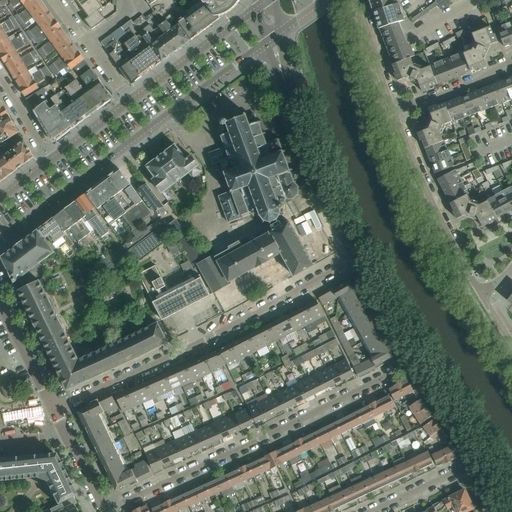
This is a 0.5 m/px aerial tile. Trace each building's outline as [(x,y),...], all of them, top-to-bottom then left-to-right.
[(22,19),(43,4),(39,0),(30,0),(24,5),(27,8),(19,14),(22,19)] [(89,17),(98,10),(102,7),(97,0),(92,0),(82,8),(89,17)] [(235,6),(237,4),(238,2),(239,1),(239,0),(201,0),(206,6),(181,24),(180,23),(179,24),(191,40),(192,40),(220,19),(219,16),(221,15),(224,14),(227,13),(229,12),(231,10),(233,8),(235,6)] [(393,1),(392,0),(368,0),(371,6),(372,9),(372,8),(393,1)] [(452,5),(448,0),(434,0),(436,2),(438,6),(442,10),(447,8),(452,5)] [(376,21),(379,29),(398,23),(400,22),(404,21),(403,17),(406,16),(406,13),(401,6),(400,7),(399,4),(394,5),(393,1),(372,8),(376,19),(376,21)] [(36,21),(48,12),(43,4),(22,19),(25,23),(33,17),(36,21)] [(105,20),(105,19),(98,10),(89,17),(85,20),(92,30),(105,20)] [(33,35),(54,20),(48,12),(36,21),(38,24),(30,30),(33,35)] [(147,21),(154,16),(152,13),(145,18),(147,21)] [(135,25),(142,20),(140,17),(133,22),(132,22),(133,24),(134,23),(135,25)] [(0,30),(12,23),(9,19),(0,24),(0,23),(0,30)] [(25,23),(22,19),(18,22),(23,27),(26,25),(25,23)] [(124,31),(133,24),(132,22),(133,22),(131,19),(120,27),(123,31),(124,31)] [(48,37),(60,28),(54,20),(33,35),(36,40),(41,36),(43,40),(48,37)] [(191,40),(179,24),(179,25),(175,20),(169,24),(166,20),(159,26),(162,30),(156,34),(171,55),(191,40)] [(0,42),(8,37),(6,33),(14,28),(12,23),(0,30),(0,42)] [(404,38),(402,31),(398,23),(379,29),(385,45),(404,38)] [(511,43),(511,42),(505,25),(496,28),(504,47),(511,43)] [(116,41),(125,34),(126,33),(124,31),(123,31),(120,27),(111,34),(116,41)] [(487,67),(482,56),(486,46),(497,42),(494,35),(493,35),(490,27),(472,34),(476,44),(473,51),(463,54),(470,71),(478,68),(479,70),(487,67)] [(45,51),(66,36),(60,28),(48,37),(50,40),(42,46),(45,51)] [(171,55),(156,34),(154,35),(151,31),(143,37),(162,62),(171,55)] [(125,53),(116,41),(111,34),(100,42),(132,84),(142,76),(125,53)] [(0,53),(22,40),(19,35),(10,41),(8,37),(0,42),(0,53)] [(162,62),(143,37),(138,40),(135,35),(130,39),(152,69),(162,62)] [(59,53),(72,44),(66,36),(45,51),(48,55),(56,49),(59,53)] [(26,38),(22,40),(25,44),(26,47),(30,44),(26,38)] [(404,39),(404,38),(385,45),(385,46),(389,55),(411,47),(410,45),(407,46),(404,39)] [(152,69),(130,39),(124,43),(129,50),(125,53),(142,76),(152,69)] [(19,54),(16,50),(25,44),(22,40),(0,53),(0,55),(4,63),(19,54)] [(202,60),(192,65),(198,75),(228,57),(218,42),(198,54),(202,60)] [(57,67),(78,52),(72,44),(59,53),(62,56),(54,62),(57,67)] [(42,46),(37,50),(40,55),(45,51),(42,46)] [(392,65),(410,58),(414,56),(411,47),(389,55),(392,65)] [(10,71),(33,57),(29,52),(21,57),(19,54),(4,63),(10,71)] [(74,68),(84,60),(78,52),(57,67),(60,71),(64,68),(65,70),(66,72),(74,67),(74,68)] [(470,71),(463,54),(463,52),(454,56),(462,75),(470,71)] [(462,75),(454,56),(446,59),(453,78),(462,75)] [(29,71),(26,66),(35,61),(33,57),(10,71),(15,80),(29,71)] [(414,67),(410,58),(392,65),(395,73),(394,74),(397,81),(408,77),(417,81),(422,92),(429,89),(429,87),(436,84),(429,66),(420,70),(414,67)] [(453,78),(446,59),(437,62),(445,81),(453,78)] [(91,70),(84,60),(74,68),(81,77),(91,70)] [(54,62),(48,67),(51,71),(57,67),(54,62)] [(445,81),(437,62),(429,66),(436,84),(445,81)] [(20,88),(43,74),(40,69),(31,74),(29,71),(15,80),(20,88)] [(98,79),(91,70),(81,77),(88,86),(98,79)] [(39,88),(37,83),(45,78),(43,74),(20,88),(25,97),(39,88)] [(511,98),(511,78),(503,81),(511,99),(511,98)] [(98,79),(88,86),(88,87),(102,106),(110,100),(110,96),(98,79)] [(310,97),(305,79),(296,81),(301,100),(310,97)] [(511,99),(503,81),(495,84),(502,103),(511,99)] [(102,106),(88,87),(84,90),(78,82),(72,87),(92,113),(102,106)] [(54,91),(50,84),(44,88),(42,89),(47,95),(54,91)] [(502,103),(495,84),(487,88),(494,106),(502,103)] [(92,113),(72,87),(67,90),(70,93),(66,96),(64,97),(82,121),(92,113)] [(494,106),(487,88),(478,91),(485,109),(494,106)] [(72,128),(55,105),(52,108),(45,97),(47,95),(42,89),(26,99),(51,140),(56,141),(72,128)] [(64,97),(66,96),(63,91),(57,95),(57,94),(51,98),(56,105),(55,105),(72,128),(82,121),(64,97)] [(485,109),(478,91),(470,94),(477,112),(485,109)] [(477,112),(470,94),(461,97),(468,116),(477,112)] [(468,116),(461,97),(453,101),(460,119),(468,116)] [(460,119),(453,101),(444,104),(451,121),(451,122),(460,119)] [(442,140),(439,132),(443,124),(451,121),(444,104),(436,107),(436,106),(428,109),(432,119),(428,129),(417,133),(420,141),(422,140),(425,148),(444,141),(444,140),(442,140)] [(0,120),(8,116),(3,107),(0,109),(0,120)] [(285,158),(283,153),(286,152),(286,150),(283,151),(279,141),(281,140),(281,139),(278,140),(277,137),(276,138),(277,140),(267,144),(266,143),(268,142),(266,136),(264,136),(263,135),(266,134),(265,132),(263,133),(259,123),(262,122),(261,121),(257,122),(254,115),(246,117),(245,114),(226,121),(223,120),(220,121),(221,124),(219,127),(217,126),(217,127),(218,128),(217,132),(216,132),(217,133),(218,133),(220,135),(218,136),(218,138),(221,137),(225,147),(222,148),(222,149),(209,154),(216,173),(224,171),(232,191),(218,196),(228,222),(252,214),(259,212),(260,215),(259,215),(259,216),(260,215),(264,220),(263,222),(264,220),(270,222),(270,223),(271,223),(271,222),(276,219),(277,221),(277,220),(277,219),(280,214),(281,214),(280,213),(280,208),(279,204),(285,202),(285,201),(286,198),(292,199),(293,201),(293,200),(293,199),(297,194),(299,194),(298,194),(298,187),(299,187),(299,186),(298,186),(294,182),(295,181),(294,182),(293,180),(300,178),(301,179),(301,178),(300,177),(298,171),(298,170),(297,169),(297,171),(291,173),(290,171),(293,170),(292,169),(290,170),(288,165),(290,164),(288,157),(285,158)] [(0,135),(15,127),(8,116),(0,120),(0,135)] [(0,137),(3,142),(18,133),(15,127),(0,135),(0,137)] [(34,157),(31,152),(24,141),(9,152),(20,167),(34,157)] [(447,149),(444,141),(425,148),(428,157),(447,149)] [(202,171),(198,166),(191,156),(186,160),(175,145),(174,145),(173,144),(171,144),(165,148),(165,150),(165,152),(146,166),(155,178),(152,180),(162,194),(189,173),(192,178),(202,171)] [(451,158),(447,149),(428,157),(432,165),(451,158)] [(20,167),(9,152),(0,158),(0,172),(5,179),(20,167)] [(454,166),(451,158),(432,165),(435,174),(454,166)] [(153,215),(119,169),(108,177),(142,223),(153,215)] [(460,178),(455,170),(437,179),(441,187),(460,178)] [(142,223),(108,177),(97,185),(121,217),(131,231),(142,223)] [(464,186),(460,178),(441,187),(446,195),(464,186)] [(166,211),(146,184),(137,191),(154,213),(158,209),(162,214),(166,211)] [(97,185),(86,193),(100,212),(100,211),(107,220),(110,225),(121,217),(97,185)] [(467,194),(468,193),(464,186),(446,195),(450,203),(467,194)] [(511,188),(511,187),(503,191),(511,208),(511,188)] [(511,209),(511,208),(503,191),(495,196),(505,214),(511,209)] [(86,193),(75,202),(95,229),(95,228),(101,237),(108,231),(103,223),(107,220),(100,211),(100,212),(86,193)] [(497,218),(487,200),(479,205),(471,202),(467,194),(450,203),(454,211),(453,212),(457,219),(467,214),(477,217),(482,227),(489,223),(489,222),(497,218)] [(505,214),(495,196),(487,200),(497,218),(505,214)] [(95,229),(75,202),(64,210),(89,243),(90,243),(89,243),(91,241),(86,235),(95,229)] [(89,243),(64,210),(54,218),(72,242),(77,238),(80,242),(83,240),(87,245),(89,243)] [(73,244),(72,242),(54,218),(38,229),(45,238),(47,236),(56,248),(65,241),(69,247),(73,244)] [(156,221),(147,228),(150,233),(160,226),(156,221)] [(314,266),(290,222),(289,222),(271,232),(282,253),(281,253),(294,277),(314,266)] [(167,231),(162,225),(121,256),(125,260),(126,259),(135,264),(167,240),(165,232),(167,231)] [(135,236),(139,241),(150,233),(147,228),(135,236)] [(39,262),(54,251),(44,239),(45,238),(38,229),(36,230),(37,230),(30,235),(30,234),(29,235),(29,236),(23,241),(22,240),(15,245),(16,246),(9,250),(8,251),(2,256),(2,255),(0,256),(1,257),(2,257),(3,259),(2,259),(3,261),(3,260),(7,269),(7,270),(8,270),(13,279),(12,280),(13,282),(14,281),(14,280),(31,268),(34,271),(41,266),(39,262)] [(215,255),(197,265),(198,265),(214,294),(215,293),(219,290),(222,296),(228,292),(225,287),(230,284),(230,285),(231,284),(230,282),(261,265),(264,263),(281,253),(282,253),(271,232),(270,232),(270,233),(266,235),(265,234),(257,238),(257,240),(242,248),(239,242),(229,247),(230,249),(216,257),(215,255)] [(190,234),(178,241),(191,262),(203,255),(190,234)] [(135,236),(124,244),(128,249),(139,241),(135,236)] [(124,244),(112,253),(116,258),(120,255),(128,249),(124,244)] [(116,258),(112,253),(102,261),(106,266),(116,258)] [(123,259),(120,255),(116,258),(106,266),(104,267),(108,271),(123,259)] [(210,296),(200,275),(168,291),(155,266),(138,274),(162,321),(180,312),(185,309),(210,296)] [(78,359),(39,279),(17,290),(18,291),(25,304),(24,304),(25,306),(25,305),(42,340),(42,342),(43,341),(49,354),(49,356),(50,355),(59,374),(59,376),(60,375),(66,387),(65,388),(66,388),(66,389),(67,389),(68,389),(69,389),(69,388),(78,385),(80,385),(79,384),(89,380),(78,359)] [(356,289),(351,280),(345,283),(344,281),(333,287),(331,288),(332,288),(318,296),(322,304),(338,296),(339,299),(356,289)] [(363,301),(356,289),(339,299),(347,313),(366,303),(365,300),(363,301)] [(325,317),(317,300),(307,305),(316,321),(325,317)] [(372,318),(366,307),(368,305),(366,303),(347,313),(355,327),(372,318)] [(316,321),(307,305),(298,310),(306,326),(316,321)] [(306,326),(298,310),(288,315),(296,331),(306,326)] [(296,331),(288,315),(278,320),(286,336),(296,331)] [(382,331),(381,328),(379,329),(372,318),(355,327),(363,341),(382,331)] [(278,320),(268,325),(276,341),(280,348),(289,343),(286,336),(278,320)] [(132,361),(141,357),(140,356),(153,350),(153,351),(155,350),(154,349),(168,343),(157,322),(78,359),(89,380),(102,374),(103,374),(104,374),(103,373),(117,367),(117,368),(119,367),(118,366),(132,360),(132,361)] [(276,341),(268,325),(258,330),(267,346),(276,341)] [(267,346),(258,330),(249,335),(257,351),(267,346)] [(334,335),(331,330),(322,334),(325,340),(334,335)] [(389,347),(382,335),(384,334),(382,331),(363,341),(371,356),(389,347)] [(325,340),(322,334),(319,336),(319,338),(313,341),(314,345),(325,340)] [(257,351),(249,335),(239,340),(247,356),(257,351)] [(339,344),(336,339),(326,343),(329,349),(339,344)] [(247,356),(239,340),(229,345),(237,361),(247,356)] [(323,345),(316,349),(319,354),(329,349),(326,343),(323,345)] [(237,361),(229,345),(219,350),(221,353),(217,355),(222,366),(226,364),(227,366),(237,361)] [(389,362),(388,359),(394,356),(389,347),(371,356),(372,358),(361,364),(366,373),(377,368),(389,362)] [(309,359),(319,354),(316,349),(307,353),(309,359)] [(223,368),(222,366),(217,355),(216,352),(206,357),(213,373),(223,368)] [(309,359),(307,353),(297,358),(300,364),(309,359)] [(213,373),(206,357),(195,361),(203,377),(213,373)] [(358,358),(351,362),(354,367),(359,377),(366,373),(361,364),(358,358)] [(354,375),(346,359),(336,364),(344,380),(354,375)] [(203,377),(195,361),(185,365),(193,382),(203,377)] [(344,380),(336,364),(326,369),(334,385),(344,380)] [(183,386),(193,382),(185,365),(175,370),(183,386)] [(334,385),(326,369),(317,374),(325,390),(334,385)] [(183,386),(175,370),(165,374),(173,391),(183,386)] [(173,391),(165,374),(155,379),(163,395),(164,399),(174,394),(173,391)] [(247,380),(244,374),(237,377),(234,379),(236,384),(240,384),(247,380)] [(325,390),(317,374),(307,379),(315,394),(325,390)] [(163,395),(155,379),(145,383),(153,399),(163,395)] [(315,394),(307,379),(297,383),(305,399),(315,394)] [(414,391),(412,387),(407,379),(405,380),(404,380),(398,384),(404,396),(414,391)] [(15,394),(10,383),(1,387),(6,399),(10,397),(10,398),(12,397),(12,396),(15,394)] [(153,399),(145,383),(135,387),(143,404),(153,399)] [(305,399),(297,383),(287,388),(295,404),(305,399)] [(404,396),(398,384),(391,387),(388,389),(395,401),(404,396)] [(143,404),(135,387),(125,392),(132,408),(143,404)] [(295,404),(287,388),(278,393),(286,409),(295,404)] [(118,408),(110,392),(99,398),(106,411),(108,413),(118,408)] [(132,408),(125,392),(115,396),(122,413),(132,408)] [(229,399),(226,393),(216,398),(219,403),(229,399)] [(286,409),(278,393),(268,398),(276,414),(286,409)] [(198,395),(188,400),(191,405),(201,401),(198,395)] [(395,406),(389,395),(378,400),(384,411),(395,406)] [(173,405),(183,401),(181,396),(171,400),(173,405)] [(106,411),(99,398),(97,399),(98,399),(91,403),(92,405),(78,412),(83,422),(101,413),(106,411)] [(276,414),(268,398),(258,403),(266,419),(276,414)] [(415,415),(427,407),(422,401),(420,399),(413,404),(409,406),(415,415)] [(384,411),(378,400),(367,405),(368,406),(373,417),(384,411)] [(266,419),(258,403),(249,408),(249,409),(255,421),(256,424),(266,419)] [(373,417),(368,406),(357,411),(362,422),(373,417)] [(433,416),(431,414),(427,407),(415,415),(421,424),(433,416)] [(255,421),(249,409),(246,411),(245,409),(235,414),(242,430),(252,425),(251,423),(255,421)] [(352,427),(362,422),(357,411),(347,416),(352,427)] [(108,428),(101,413),(83,422),(88,434),(87,435),(88,438),(108,428)] [(242,430),(235,414),(225,418),(232,434),(242,430)] [(180,425),(177,415),(166,420),(169,426),(173,424),(174,427),(180,425)] [(352,427),(347,416),(336,422),(342,433),(352,427)] [(232,434),(225,418),(215,423),(222,439),(232,434)] [(442,428),(435,418),(423,427),(431,436),(434,434),(438,431),(442,428)] [(342,433),(336,422),(326,427),(331,438),(342,433)] [(222,439),(215,423),(205,427),(212,443),(222,439)] [(212,443),(205,427),(195,432),(202,448),(212,443)] [(331,438),(326,427),(315,432),(320,443),(331,438)] [(115,442),(108,428),(88,438),(89,440),(91,439),(97,451),(115,442)] [(409,437),(419,433),(417,429),(408,434),(409,437)] [(183,430),(173,435),(175,440),(182,456),(192,452),(185,436),(183,430)] [(202,448),(195,432),(185,436),(192,452),(202,448)] [(320,443),(315,432),(305,437),(310,448),(320,443)] [(139,447),(132,433),(131,433),(125,436),(123,437),(130,451),(139,447)] [(378,437),(371,440),(375,447),(385,441),(383,436),(379,438),(378,437)] [(310,448),(305,437),(304,437),(294,442),(294,443),(299,454),(310,448)] [(172,461),(163,440),(153,444),(162,465),(172,461)] [(175,440),(165,445),(172,461),(182,456),(175,440)] [(101,464),(102,467),(123,457),(115,442),(97,451),(103,463),(101,464)] [(302,460),(299,454),(294,443),(283,448),(289,459),(291,465),(302,460)] [(162,465),(153,444),(143,448),(152,470),(162,465)] [(460,456),(454,444),(443,450),(449,462),(456,459),(456,458),(460,456)] [(341,455),(351,451),(348,446),(339,450),(341,455)] [(283,462),(289,459),(283,448),(277,451),(277,450),(270,454),(275,467),(283,463),(283,462)] [(449,462),(443,450),(432,455),(438,467),(442,465),(449,462)] [(344,463),(354,458),(352,453),(351,451),(344,455),(345,456),(341,457),(344,463)] [(434,464),(429,451),(418,456),(423,468),(434,464)] [(0,479),(35,476),(35,477),(36,477),(42,479),(43,480),(44,480),(55,503),(72,495),(73,495),(74,494),(55,457),(54,456),(53,453),(0,459),(0,479)] [(275,467),(270,454),(265,456),(265,457),(259,460),(264,471),(270,468),(272,474),(277,471),(275,467)] [(412,474),(406,461),(404,456),(394,461),(396,466),(401,478),(412,474)] [(423,469),(423,468),(418,456),(406,461),(412,474),(423,469)] [(129,470),(123,457),(102,467),(103,470),(106,468),(110,479),(129,470)] [(264,471),(259,460),(248,464),(253,476),(264,471)] [(152,476),(144,461),(134,466),(135,467),(142,481),(152,476)] [(356,465),(354,461),(343,467),(346,472),(350,470),(349,468),(356,465)] [(333,468),(331,463),(320,468),(323,473),(333,468)] [(253,476),(248,464),(237,469),(237,470),(242,481),(253,476)] [(401,478),(396,466),(385,471),(390,483),(397,480),(401,478)] [(129,470),(110,479),(111,480),(116,491),(117,490),(123,487),(130,484),(131,486),(136,484),(138,483),(139,483),(142,481),(135,467),(129,470)] [(311,479),(323,473),(320,468),(309,474),(311,479)] [(242,481),(237,470),(226,475),(231,486),(232,486),(242,481)] [(305,483),(311,479),(309,474),(307,470),(300,474),(302,478),(305,483)] [(390,483),(385,471),(374,476),(380,489),(390,483)] [(335,476),(333,472),(322,477),(324,481),(335,476)] [(234,492),(232,486),(231,486),(226,475),(216,479),(221,491),(221,490),(224,497),(234,492)] [(360,476),(350,481),(352,486),(358,499),(369,494),(363,481),(360,476)] [(380,489),(374,476),(363,481),(369,494),(380,489)] [(221,491),(216,479),(205,484),(210,495),(221,491)] [(210,495),(205,484),(194,489),(200,500),(210,495)] [(348,504),(342,491),(339,484),(328,489),(331,496),(337,509),(348,504)] [(358,499),(352,486),(342,491),(348,504),(358,499)] [(276,496),(287,492),(285,488),(278,491),(278,489),(274,491),(276,496)] [(202,505),(200,500),(194,489),(184,494),(189,505),(191,510),(202,505)] [(468,498),(464,490),(432,505),(433,507),(429,509),(430,511),(440,511),(443,511),(445,511),(447,509),(452,507),(452,506),(468,498)] [(257,492),(251,494),(253,500),(259,498),(257,492)] [(189,505),(184,494),(173,499),(178,510),(189,505)] [(56,504),(42,511),(75,511),(75,510),(72,504),(76,503),(72,495),(55,503),(56,504)] [(331,511),(338,509),(337,509),(331,496),(320,501),(325,511),(331,511)] [(179,511),(178,510),(173,499),(173,498),(162,503),(162,504),(165,511),(179,511)] [(466,511),(473,508),(471,504),(471,502),(470,500),(469,499),(468,498),(452,506),(452,507),(453,507),(455,511),(466,511)] [(325,511),(320,501),(310,506),(313,511),(325,511)]
